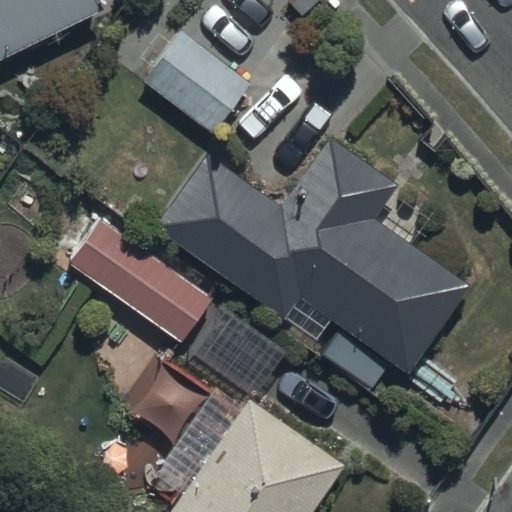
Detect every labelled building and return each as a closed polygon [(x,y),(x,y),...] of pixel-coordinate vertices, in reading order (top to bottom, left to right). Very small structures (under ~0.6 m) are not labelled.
[(0,0),(0,48),(98,0),(0,0)] [(253,75),(182,18),(142,68),(212,125),(253,75)] [(282,191),(209,137),(156,209),(316,327),(331,307),(408,363),(473,274),(421,235),(444,205),(333,123),(282,191)] [(98,209),(68,253),(182,333),(213,289),(98,209)] [(158,511),(302,511),(345,452),(250,384),(158,511)]
